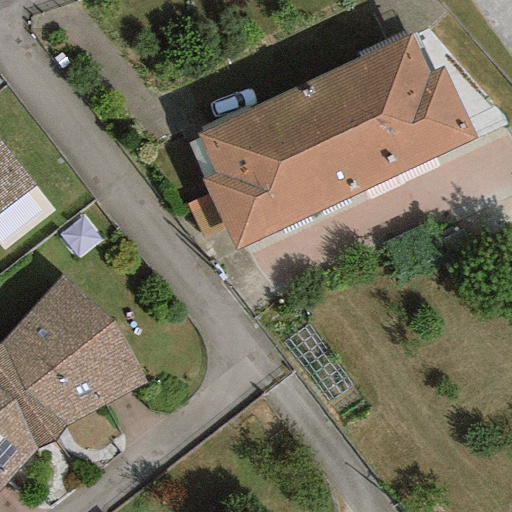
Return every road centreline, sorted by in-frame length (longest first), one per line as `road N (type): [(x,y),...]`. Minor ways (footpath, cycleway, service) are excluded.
road 1 (residential): [(76,511),(245,380),(246,364),(0,29)]
road 2 (unknown): [(203,413),(283,511)]
